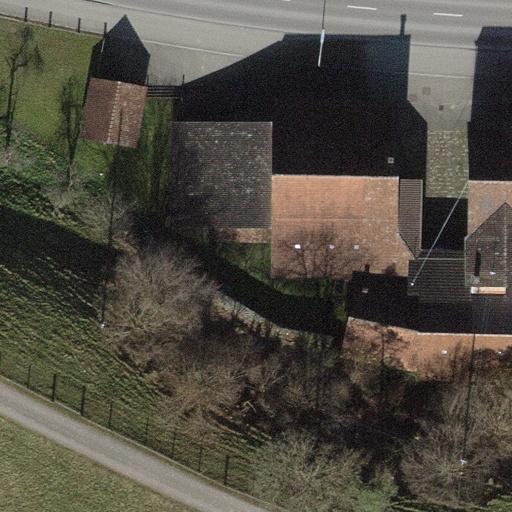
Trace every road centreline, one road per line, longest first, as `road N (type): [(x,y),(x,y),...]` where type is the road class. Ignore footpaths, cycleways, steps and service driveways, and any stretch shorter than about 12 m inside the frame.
road 1 (residential): [(255,511),(0,394)]
road 2 (primary): [(310,0),(511,20)]
